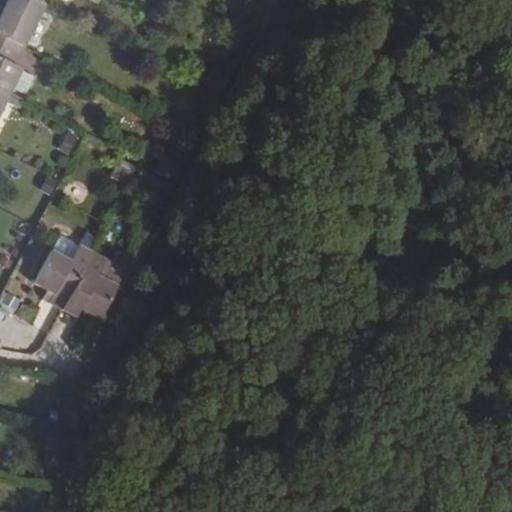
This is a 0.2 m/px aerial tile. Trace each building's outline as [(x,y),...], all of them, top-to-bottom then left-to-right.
[(0,36),(21,47),(41,6),(29,0),(7,0),(0,15),(0,36)] [(21,47),(0,36),(0,94),(10,100),(13,92),(22,74),(13,70),(23,48),(21,47)] [(203,69),(197,82),(219,93),(225,81),(203,69)] [(37,81),(22,74),(13,92),(28,99),(37,81)] [(0,119),(10,100),(0,94),(0,119)] [(201,127),(206,116),(189,107),(183,118),(201,127)] [(65,131),(59,150),(72,155),(78,136),(65,131)] [(175,175),(179,168),(161,159),(157,166),(175,175)] [(134,172),(118,164),(113,174),(129,182),(134,172)] [(163,198),(168,188),(151,180),(147,190),(163,198)] [(57,239),(50,252),(70,263),(77,250),(57,239)] [(59,314),(92,252),(80,246),(77,250),(70,263),(50,252),(32,285),(47,293),(53,297),(47,308),(59,314)] [(116,286),(123,271),(105,262),(106,260),(92,252),(59,314),(73,321),(78,311),(97,321),(116,286)] [(53,297),(47,293),(41,304),(47,308),(53,297)]
